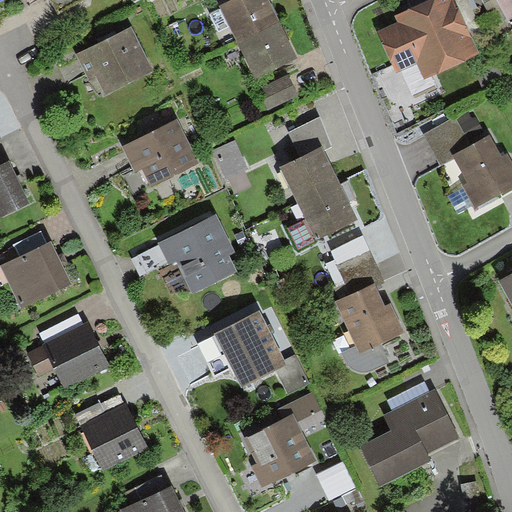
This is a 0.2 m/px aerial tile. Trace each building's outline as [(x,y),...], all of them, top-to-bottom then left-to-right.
[(264,0),(238,0),(223,7),(254,72),(291,55),(264,0)] [(402,25),(385,32),(400,65),(419,57),(426,73),(476,50),(452,0),(434,0),(398,17),(402,25)] [(511,0),(497,0),(508,19),(511,16),(511,0)] [(128,33),(86,55),(104,92),(147,70),(128,33)] [(272,111),(301,96),(290,75),(261,91),(272,111)] [(475,144),(489,137),(477,114),(464,120),(475,144)] [(178,125),(127,148),(144,184),(195,161),(178,125)] [(511,177),(490,140),(453,161),(478,204),(511,184),(511,177)] [(220,148),(238,198),(258,191),(239,141),(220,148)] [(319,150),(283,168),(318,236),(354,218),(319,150)] [(7,164),(0,167),(0,211),(24,201),(7,164)] [(214,220),(169,242),(194,290),(238,268),(214,220)] [(47,247),(6,267),(24,303),(65,284),(47,247)] [(375,287),(340,304),(362,348),(397,331),(375,287)] [(260,316),(221,335),(245,384),(284,364),(260,316)] [(105,367),(89,334),(51,352),(68,385),(105,367)] [(359,355),(364,373),(393,364),(387,346),(359,355)] [(395,430),(363,447),(382,481),(426,459),(423,451),(454,436),(433,389),(386,414),(395,430)] [(125,409),(84,428),(103,467),(144,448),(125,409)] [(292,418),(250,438),(270,479),(312,459),(292,418)] [(320,473),(334,499),(358,486),(345,460),(320,473)] [(180,511),(170,491),(126,511),(180,511)]
